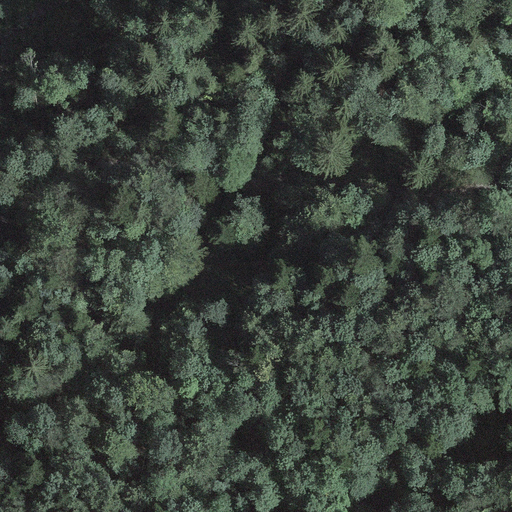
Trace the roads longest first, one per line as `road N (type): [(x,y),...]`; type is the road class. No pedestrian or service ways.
road 1 (track): [(511,158),(482,196),(458,203),(154,170),(82,171),(42,182),(0,215)]
road 2 (track): [(0,227),(65,273),(182,426),(271,511)]
